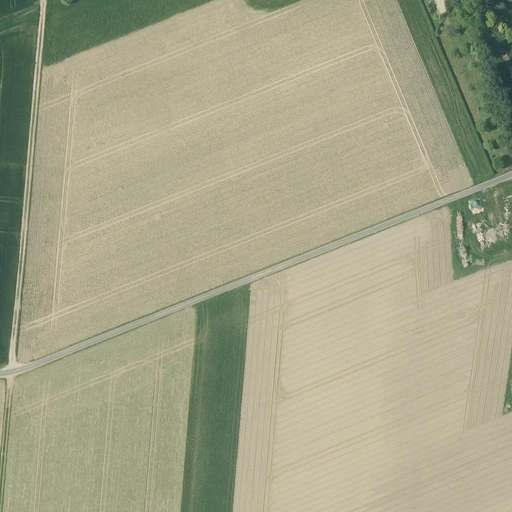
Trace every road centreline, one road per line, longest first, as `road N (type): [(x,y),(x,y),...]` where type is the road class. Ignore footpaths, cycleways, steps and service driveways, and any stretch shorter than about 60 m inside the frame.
road 1 (unclassified): [(511,174),(0,375)]
road 2 (track): [(41,0),(0,470)]
